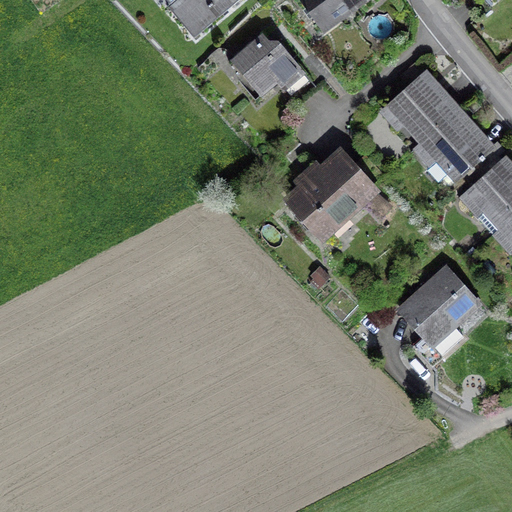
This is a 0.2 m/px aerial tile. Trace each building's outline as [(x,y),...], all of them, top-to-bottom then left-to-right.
[(239,0),(168,0),(174,6),(198,35),(239,0)] [(361,0),(299,0),(317,25),(335,12),(338,17),(361,0)] [(265,48),(257,39),(231,61),(261,96),(298,65),(279,43),(278,42),(275,41),(274,41),(272,42),(265,48)] [(427,139),(458,111),(425,74),(383,111),(399,128),(409,119),(427,139)] [(427,139),(417,148),(432,165),(428,168),(440,181),(454,169),(460,176),(492,148),(458,111),(427,139)] [(492,148),(460,176),(468,186),(471,189),(503,160),(498,155),(502,151),(497,144),(492,148)] [(375,190),(341,153),(288,201),(322,238),(375,190)] [(374,184),(384,174),(366,154),(355,164),(374,184)] [(497,234),(511,220),(511,168),(504,159),(503,160),(471,189),(468,186),(458,195),(461,199),(463,197),(478,214),(477,215),(496,235),(497,234)] [(511,220),(497,234),(511,251),(511,252),(511,220)] [(479,304),(447,268),(400,310),(427,340),(428,340),(442,355),(463,336),(454,326),(479,304)]
